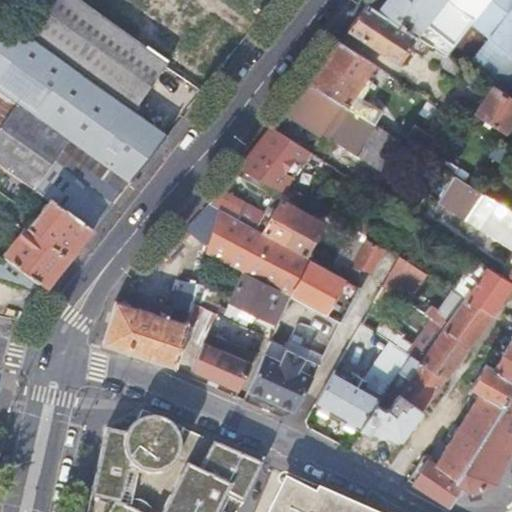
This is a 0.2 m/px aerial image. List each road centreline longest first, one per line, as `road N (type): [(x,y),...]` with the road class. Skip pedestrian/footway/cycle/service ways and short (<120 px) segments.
road 1 (secondary): [(60,359),(72,316),(96,278),(324,0)]
road 2 (tertiary): [(385,491),(180,393),(60,359)]
road 3 (residential): [(385,491),(511,306)]
road 4 (secondary): [(26,511),(60,359)]
